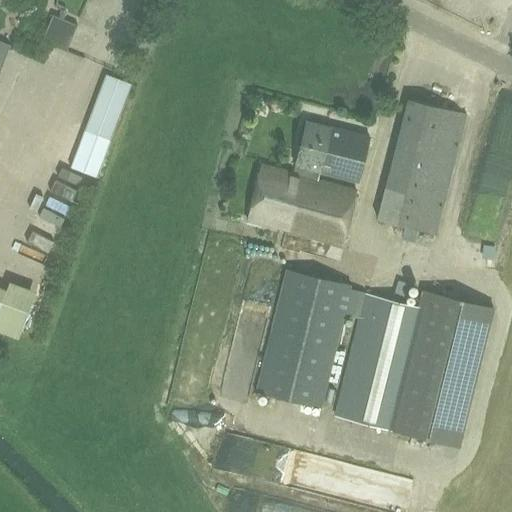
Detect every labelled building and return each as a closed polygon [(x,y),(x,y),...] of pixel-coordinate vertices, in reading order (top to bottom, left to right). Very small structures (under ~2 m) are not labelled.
[(53,15),(42,41),(67,52),(78,25),(53,15)] [(0,43),(0,68),(9,48),(0,43)] [(114,76),(94,133),(118,141),(138,84),(114,76)] [(436,233),(466,113),(408,98),(378,218),(436,233)] [(307,121),(294,173),(318,180),(320,172),(358,182),(370,138),(307,121)] [(86,144),(83,161),(101,164),(104,147),(86,144)] [(356,190),(318,180),(294,173),(262,165),(247,219),(342,244),(356,190)] [(286,269),(257,390),(322,406),(344,313),(355,316),(361,292),(350,289),(351,285),(286,269)] [(336,415),(453,443),(486,305),(424,290),(420,307),(365,293),(336,415)]
